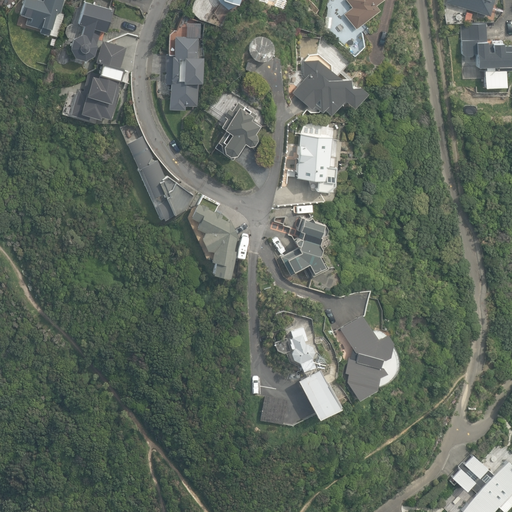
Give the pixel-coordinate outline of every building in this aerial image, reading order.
[(41,32),(49,35),(56,12),(60,13),(63,0),(43,0),(44,1),(41,0),(24,0),(20,14),(28,16),(26,23),(42,28),(41,32)] [(218,0),(219,2),(228,9),(238,4),(239,0),(218,0)] [(342,11),(354,26),(378,7),(374,3),(377,0),(347,0),(351,4),(342,11)] [(444,0),(444,1),(487,14),(491,0),(444,0)] [(76,56),(85,59),(95,55),(101,31),(106,32),(112,8),(85,1),(79,23),(85,25),(83,33),(74,38),(71,48),(76,56)] [(484,66),(485,86),(505,85),(504,70),(511,69),(511,53),(511,45),(503,45),(503,43),(486,43),(485,23),(461,24),(462,53),(465,56),(471,56),(476,53),(477,66),(484,66)] [(169,109),(185,110),(185,106),(198,106),(199,83),(202,83),(203,56),(197,56),(198,37),(174,35),(173,56),(166,55),(165,83),(170,84),(169,109)] [(262,61),(265,61),(268,60),(270,58),(272,56),(273,54),(274,51),(274,48),(274,45),(273,43),(271,40),(269,39),(267,37),(264,36),(261,36),(258,37),(255,38),(253,40),(251,42),(250,45),(249,48),(249,51),(250,54),(252,56),(254,59),(256,60),(259,61),(262,61)] [(98,62),(118,68),(123,48),(103,43),(98,62)] [(323,108),(329,113),(342,98),(352,106),(365,91),(359,85),(349,85),(349,77),(340,78),(332,71),(330,64),(318,54),(309,54),(308,58),(308,59),(303,60),(304,77),(293,92),(311,108),(313,105),(321,111),(323,108)] [(257,64),(249,61),(246,69),(254,72),(257,64)] [(72,96),(79,122),(102,115),(109,115),(114,99),(117,97),(115,93),(116,89),(114,89),(118,78),(98,72),(96,73),(95,75),(93,74),(91,85),(87,84),(84,93),(72,96)] [(221,150),(229,154),(235,153),(244,141),(248,144),(254,143),(257,139),(257,133),(255,132),(259,125),(251,120),(256,112),(237,101),(231,108),(229,107),(223,116),(226,117),(221,125),(225,129),(217,141),(220,143),(221,150)] [(327,164),(330,132),(327,132),(327,131),(303,129),(303,133),(299,133),(295,176),(317,179),(316,189),(323,189),(332,183),(334,165),(327,164)] [(127,142),(161,224),(177,217),(187,210),(193,195),(168,175),(165,174),(158,158),(156,159),(151,155),(143,135),(127,142)] [(213,273),(230,277),(236,251),(234,250),(236,239),(239,238),(230,218),(229,221),(221,218),(223,214),(216,210),(215,212),(208,208),(209,206),(203,203),(202,204),(198,202),(191,216),(198,220),(196,227),(204,231),(201,237),(207,248),(214,250),(212,259),(216,260),(213,273)] [(308,262),(313,275),(328,267),(320,253),(321,248),(319,243),(321,236),(326,233),(327,229),(323,223),(313,220),(311,216),(307,219),(303,217),(300,229),(303,230),(302,238),(299,237),(294,239),(297,243),(297,247),(280,256),(289,272),(308,262)] [(347,379),(358,396),(374,386),(380,385),(385,381),(390,377),(393,371),(395,365),(395,358),(394,351),(392,345),(388,340),(384,333),(375,339),(360,316),(342,328),(357,351),(355,359),(349,358),(346,370),(349,371),(347,379)] [(305,374),(316,368),(313,361),(315,352),(312,346),(308,344),(306,344),(304,340),(307,339),(303,327),(290,331),(292,336),(291,337),(292,338),(289,338),(291,343),(290,344),(291,349),(294,348),(291,353),(293,359),(299,362),(305,374)] [(297,379),(317,417),(340,404),(318,367),(316,368),(305,374),(297,379)] [(288,399),(265,395),(260,420),(283,424),(288,399)] [(492,473),(471,453),(462,462),(460,460),(456,465),(458,466),(450,476),(448,479),(452,483),(455,480),(465,490),(469,486),(475,492),(460,508),(463,511),(462,511),(487,511),(496,504),(501,509),(511,496),(511,490),(510,488),(511,485),(511,463),(510,462),(509,463),(505,459),(492,473)]
